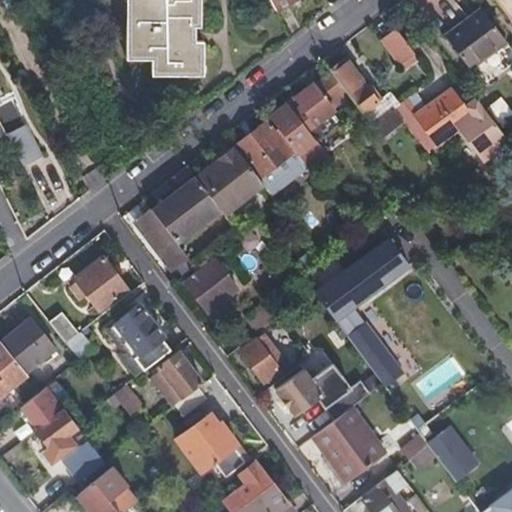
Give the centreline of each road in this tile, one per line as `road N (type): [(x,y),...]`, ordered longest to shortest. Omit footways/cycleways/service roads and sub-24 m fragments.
road 1 (residential): [(102,211),(330,511)]
road 2 (residential): [(102,211),(371,0)]
road 3 (residential): [(0,287),(102,211)]
